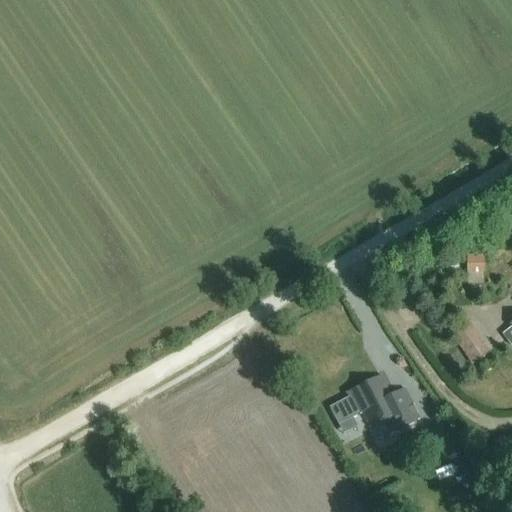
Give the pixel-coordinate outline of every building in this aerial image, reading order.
[(473,253),(473,271),(490,270),(490,252),(473,253)] [(490,352),(468,321),(449,335),(471,366),(490,352)] [(511,326),(503,333),(511,345),(511,326)] [(398,338),(377,347),(382,358),(403,349),(398,338)] [(345,400),(328,408),(337,425),(353,417),(363,412),(372,430),(388,422),(393,432),(420,419),(405,390),(391,397),(381,377),(343,397),(345,400)] [(458,451),(444,423),(428,432),(443,460),(458,451)]
